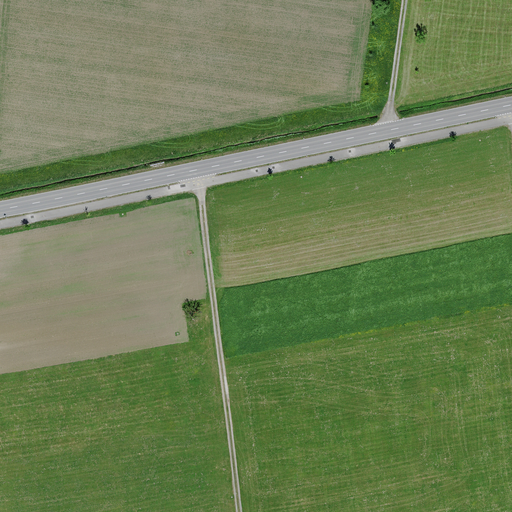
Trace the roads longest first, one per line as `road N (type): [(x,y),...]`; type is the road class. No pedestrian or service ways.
road 1 (secondary): [(0,210),(511,104)]
road 2 (track): [(195,170),(242,511)]
road 3 (track): [(403,0),(387,130)]
